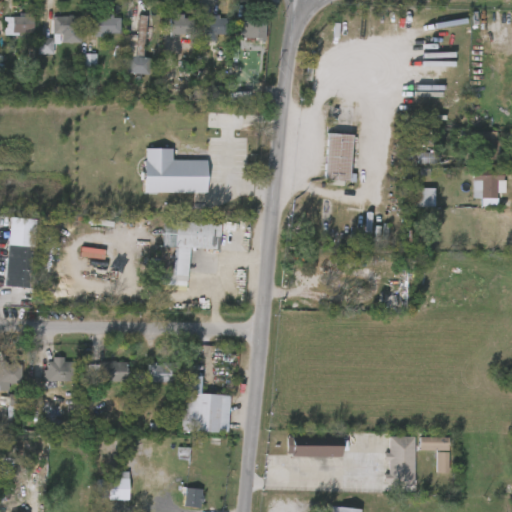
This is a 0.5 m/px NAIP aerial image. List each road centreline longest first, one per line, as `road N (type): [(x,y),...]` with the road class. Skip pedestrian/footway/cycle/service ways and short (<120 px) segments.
road 1 (tertiary): [(300,0),(280,123),(244,511)]
road 2 (residential): [(0,327),(261,330)]
